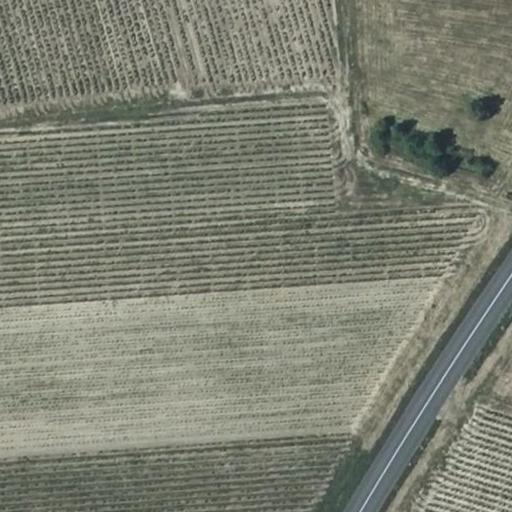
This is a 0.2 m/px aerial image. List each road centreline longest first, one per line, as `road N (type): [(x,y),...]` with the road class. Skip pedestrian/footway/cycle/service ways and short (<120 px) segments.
road 1 (track): [(340,0),(353,160),(511,209)]
road 2 (secondary): [(362,511),(511,275)]
